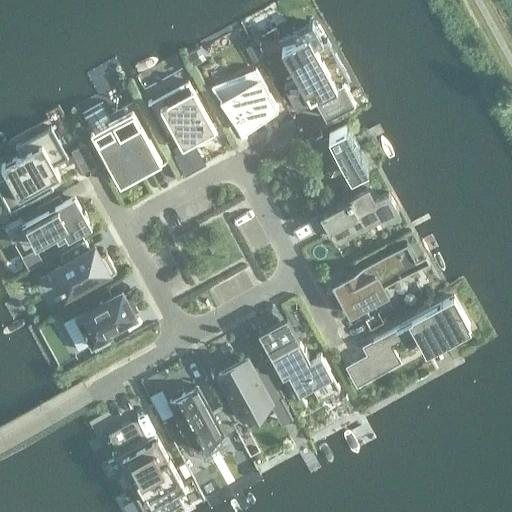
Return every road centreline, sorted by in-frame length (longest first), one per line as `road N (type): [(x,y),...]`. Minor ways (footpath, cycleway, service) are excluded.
road 1 (residential): [(0,441),(181,338)]
road 2 (residential): [(116,219),(237,157)]
road 3 (residential): [(181,338),(116,219)]
road 4 (residential): [(181,338),(297,271)]
road 5 (residential): [(237,157),(297,271)]
